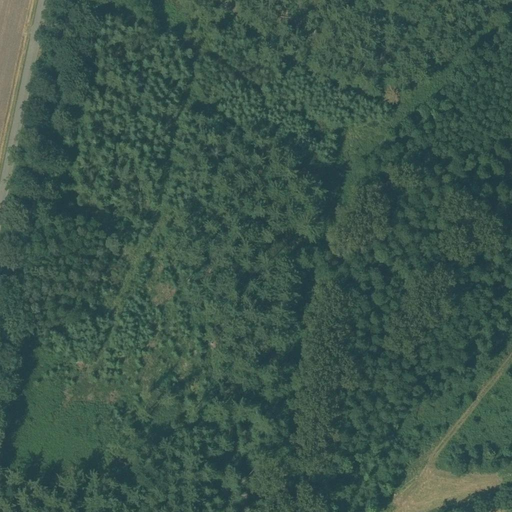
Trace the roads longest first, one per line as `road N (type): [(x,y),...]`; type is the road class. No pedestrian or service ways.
road 1 (track): [(107,327),(165,188),(200,60),(199,0)]
road 2 (unclassified): [(0,203),(42,0)]
road 3 (track): [(200,60),(354,1)]
